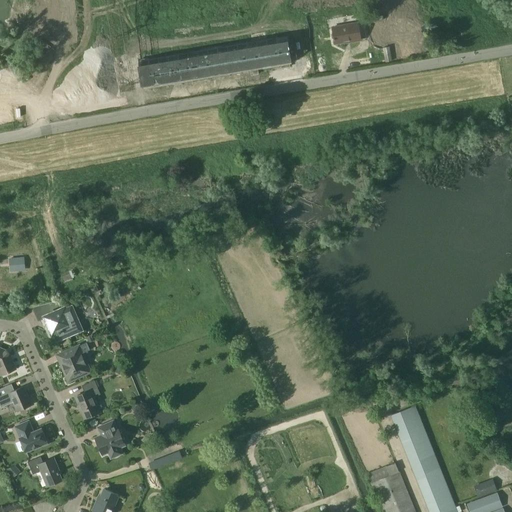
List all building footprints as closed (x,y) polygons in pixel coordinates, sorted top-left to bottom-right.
[(362,41),(358,22),(331,27),(334,45),(344,44),(362,41)] [(291,47),(289,47),(287,36),(138,61),(140,69),(142,84),(143,89),(292,64),(292,61),(297,60),(295,46),(293,47),(293,45),(290,45),(291,47)] [(9,259),(10,271),(18,271),(18,272),(25,271),(24,257),(16,257),(16,259),(9,259)] [(54,334),(57,341),(68,337),(65,330),(74,326),(65,307),(43,316),(48,327),(46,329),(48,334),(51,335),(51,336),(54,334)] [(90,350),(87,343),(79,346),(63,353),(66,359),(60,362),(69,381),(88,373),(83,362),(85,361),(82,354),(90,350)] [(6,350),(0,347),(0,373),(1,376),(16,369),(9,354),(6,350)] [(124,370),(117,367),(114,373),(122,376),(124,370)] [(75,397),(84,418),(100,412),(91,390),(97,388),(94,382),(82,387),(85,393),(75,397)] [(11,384),(0,389),(0,404),(1,407),(14,402),(18,411),(31,405),(24,387),(14,391),(11,384)] [(131,410),(137,412),(139,406),(133,404),(131,410)] [(419,415),(415,406),(391,415),(395,425),(419,415)] [(423,424),(419,415),(395,425),(398,434),(423,424)] [(33,428),(29,420),(15,426),(26,452),(47,443),(41,428),(32,432),(30,429),(33,428)] [(101,436),(95,438),(103,455),(108,453),(111,459),(121,454),(119,448),(122,447),(118,437),(120,436),(117,428),(117,429),(113,421),(97,428),(101,436)] [(426,433),(423,424),(398,434),(402,443),(426,433)] [(430,442),(426,433),(402,443),(405,452),(430,442)] [(433,451),(430,442),(405,452),(409,461),(433,451)] [(437,460),(433,451),(409,461),(413,470),(437,460)] [(43,462),(41,457),(28,462),(33,475),(41,471),(47,487),(62,480),(56,466),(57,465),(54,458),(43,462)] [(440,469),(437,460),(413,470),(416,479),(440,469)] [(398,471),(395,463),(368,474),(371,482),(371,483),(382,511),(416,511),(399,471),(398,471)] [(15,466),(7,470),(8,473),(13,478),(20,472),(15,466)] [(444,478),(440,469),(416,479),(420,488),(444,478)] [(447,487),(444,478),(420,488),(423,497),(447,487)] [(497,491),(492,479),(474,486),(478,498),(497,491)] [(447,487),(423,497),(427,506),(451,496),(447,487)] [(92,511),(91,511),(112,511),(114,509),(113,509),(119,495),(104,489),(98,503),(96,502),(92,511)] [(490,511),(503,507),(497,493),(467,504),(469,511),(490,511)] [(451,496),(427,506),(429,511),(437,511),(455,505),(451,496)]
